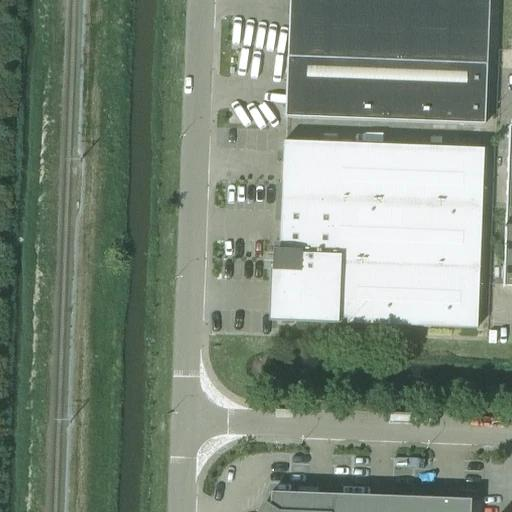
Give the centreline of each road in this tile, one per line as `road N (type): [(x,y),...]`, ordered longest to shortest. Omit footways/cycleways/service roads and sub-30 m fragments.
road 1 (unclassified): [(187,423),(201,0)]
road 2 (unclassified): [(511,431),(187,423)]
